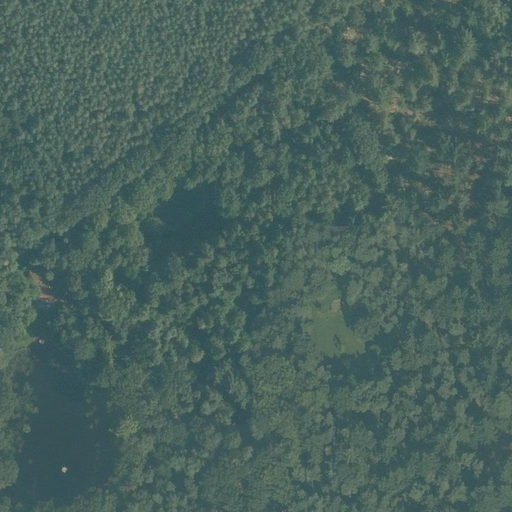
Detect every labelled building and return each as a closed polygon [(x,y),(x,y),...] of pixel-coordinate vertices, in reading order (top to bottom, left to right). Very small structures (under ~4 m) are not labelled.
[(70,280),(47,279),(47,276),(44,276),(44,269),(37,269),(36,279),(38,279),(37,296),(47,296),(66,296),(66,289),(77,289),(77,284),(77,274),(70,274),(70,280)] [(92,296),(96,291),(85,282),(81,287),(92,296)] [(333,301),(334,314),(342,314),(341,300),(333,301)] [(102,321),(108,315),(95,304),(90,310),(102,321)] [(204,434),(225,420),(216,406),(194,420),(204,434)] [(218,451),(236,439),(227,425),(209,438),(218,451)]
